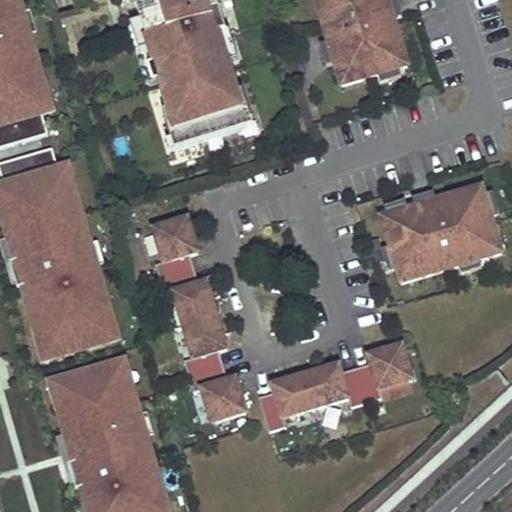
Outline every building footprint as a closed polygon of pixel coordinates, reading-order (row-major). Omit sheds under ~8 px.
[(0,0),(0,150),(51,136),(44,114),(49,113),(42,87),(46,85),(20,0),(0,0)] [(137,0),(145,27),(149,26),(154,42),(150,43),(158,73),(163,71),(167,87),(163,88),(171,115),(165,117),(172,142),(174,150),(200,142),(201,145),(229,137),(228,134),(248,128),(254,127),(245,98),(239,100),(230,71),(222,42),(231,40),(224,17),(216,19),(213,8),(210,0),(137,0)] [(400,70),(408,68),(394,20),(385,23),(382,14),(386,13),(383,2),(388,1),(388,0),(315,0),(332,54),(336,65),(342,87),(389,74),(400,70)] [(400,9),(397,0),(391,0),(388,1),(391,12),(400,9)] [(385,23),(394,20),(391,12),(388,1),(383,2),(386,13),(382,14),(385,23)] [(223,5),(213,8),(216,19),(224,17),(226,16),(223,5)] [(149,26),(145,27),(135,30),(153,92),(163,88),(167,87),(163,71),(158,73),(150,43),(154,42),(149,26)] [(231,40),(222,42),(230,71),(241,67),(233,39),(231,40)] [(336,65),(332,54),(324,57),(327,68),(336,65)] [(402,78),(400,70),(389,74),(391,82),(402,78)] [(250,135),(248,128),(228,134),(229,137),(201,145),(200,142),(174,150),(172,142),(168,143),(172,158),(250,135)] [(54,150),(0,166),(7,188),(2,189),(10,215),(5,216),(19,261),(13,263),(20,290),(26,288),(40,335),(44,334),(51,360),(81,351),(80,347),(114,338),(108,315),(112,314),(78,195),(74,196),(66,170),(61,172),(54,150)] [(485,198),(483,189),(435,204),(438,213),(429,215),(428,211),(417,214),(416,209),(398,214),(388,218),(382,219),(391,250),(395,261),(402,285),(469,265),(480,262),(503,255),(489,209),(485,198)] [(493,195),(485,198),(489,209),(497,206),(493,195)] [(427,206),(424,197),(413,201),(416,209),(427,206)] [(438,213),(435,204),(427,206),(416,209),(417,214),(428,211),(429,215),(438,213)] [(388,218),(398,214),(396,206),(385,209),(388,218)] [(188,220),(154,230),(164,264),(156,267),(165,298),(174,295),(194,361),(185,363),(194,394),(203,391),(213,425),(247,415),(236,380),(228,383),(220,354),(228,351),(220,325),(221,324),(217,317),(207,284),(200,287),(191,257),(199,255),(188,220)] [(386,263),(395,261),(391,250),(383,253),(386,263)] [(483,270),(480,262),(469,265),(472,273),(483,270)] [(0,357),(18,354),(2,281),(0,281),(0,357)] [(259,400),(270,434),(286,430),(284,421),(349,401),(351,410),(383,400),(380,391),(414,382),(404,348),(369,358),(371,366),(342,375),(340,367),(273,388),(275,395),(259,400)] [(0,363),(0,383),(28,378),(24,359),(0,363)] [(122,365),(58,384),(64,406),(61,406),(77,464),(71,465),(78,491),(84,489),(90,511),(165,511),(161,499),(165,498),(132,386),(129,387),(122,365)]
